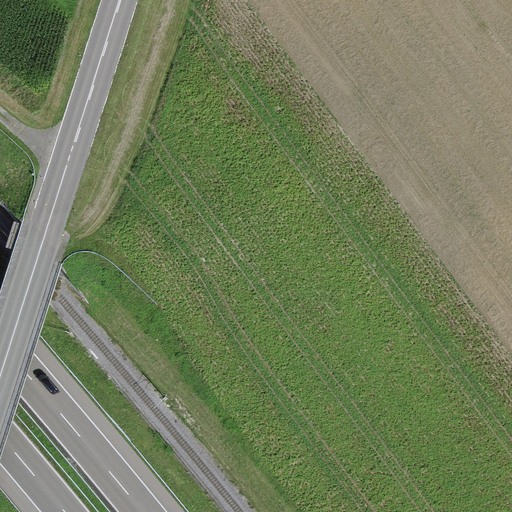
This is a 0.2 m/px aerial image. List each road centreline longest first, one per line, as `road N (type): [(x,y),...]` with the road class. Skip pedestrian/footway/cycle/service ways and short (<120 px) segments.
road 1 (tertiary): [(0,386),(121,0)]
road 2 (motorway): [(144,511),(0,341)]
